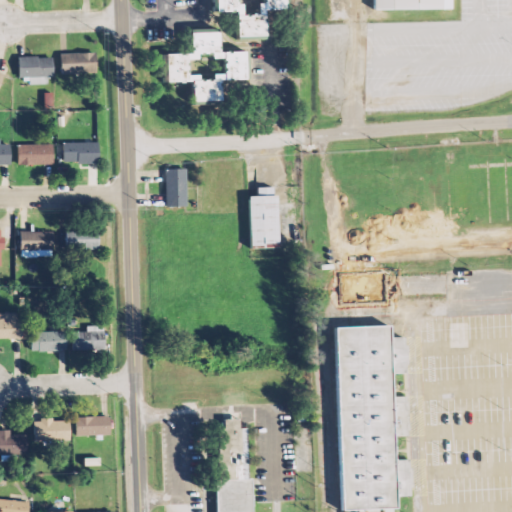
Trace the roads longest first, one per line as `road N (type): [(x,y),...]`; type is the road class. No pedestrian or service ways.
road 1 (residential): [(121,0),(139,511)]
road 2 (residential): [(127,146),(306,136)]
road 3 (residential): [(135,382),(0,386)]
road 4 (residential): [(128,194),(0,196)]
